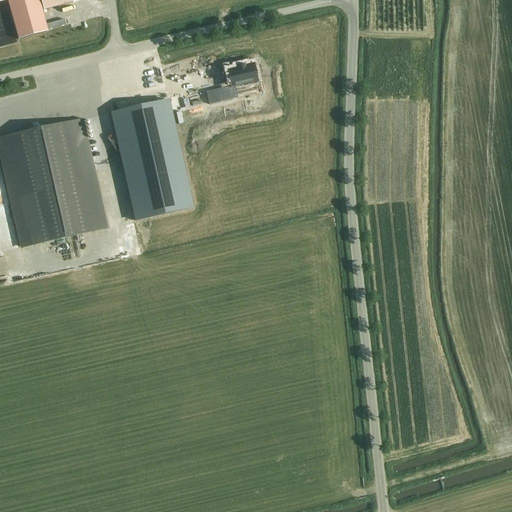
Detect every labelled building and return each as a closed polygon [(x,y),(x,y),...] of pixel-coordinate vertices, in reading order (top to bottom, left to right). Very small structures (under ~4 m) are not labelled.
[(42,11),(43,10),(40,0),(7,0),(19,40),(47,32),(48,32),(42,11)] [(72,0),(40,0),(43,10),(73,2),(72,0)] [(64,11),(65,17),(81,14),(80,8),(64,11)] [(244,86),(258,83),(254,64),(244,66),(244,65),(236,67),(237,69),(227,71),(231,87),(206,92),(209,106),(238,100),(235,87),(243,85),(244,86)] [(169,101),(111,114),(115,134),(125,132),(145,219),(194,208),(169,101)] [(106,229),(82,121),(0,139),(0,149),(22,248),(106,229)]
